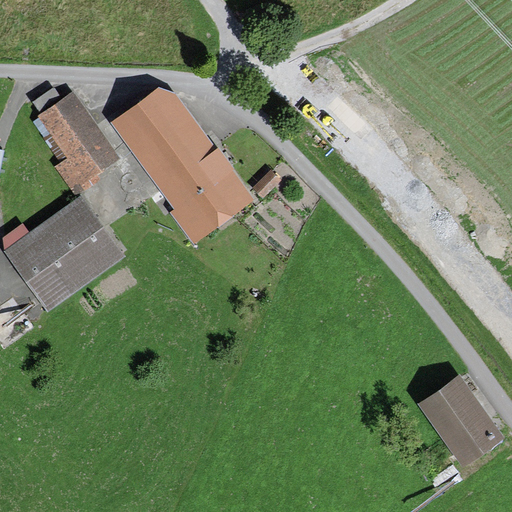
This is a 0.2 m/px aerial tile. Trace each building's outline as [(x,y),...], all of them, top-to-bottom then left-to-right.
[(193,245),(255,199),(217,148),(216,150),(166,82),(110,123),(173,209),(169,212),(193,245)] [(62,99),(53,87),(32,101),(40,113),(35,116),(47,134),(41,138),(59,164),(54,167),(75,198),(100,181),(97,176),(120,160),(74,91),(62,99)] [(263,200),(281,181),(270,170),(252,189),(263,200)] [(125,256),(82,196),(30,233),(23,223),(2,237),(4,252),(47,313),(125,256)] [(463,467),(505,437),(460,374),(418,404),(463,467)]
